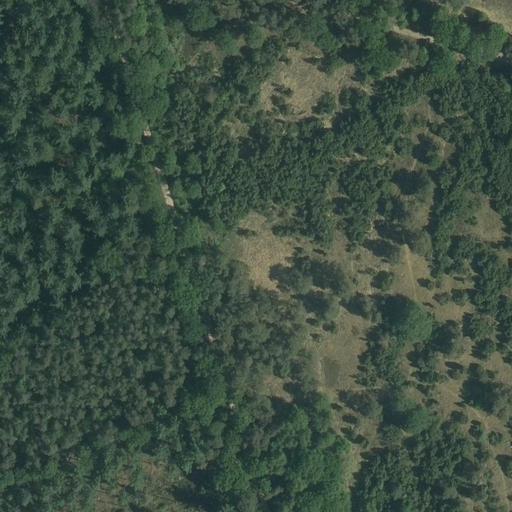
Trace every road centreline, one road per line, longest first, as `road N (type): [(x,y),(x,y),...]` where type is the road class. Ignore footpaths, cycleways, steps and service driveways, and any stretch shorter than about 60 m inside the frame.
road 1 (track): [(244,434),(109,0)]
road 2 (track): [(432,40),(271,0)]
